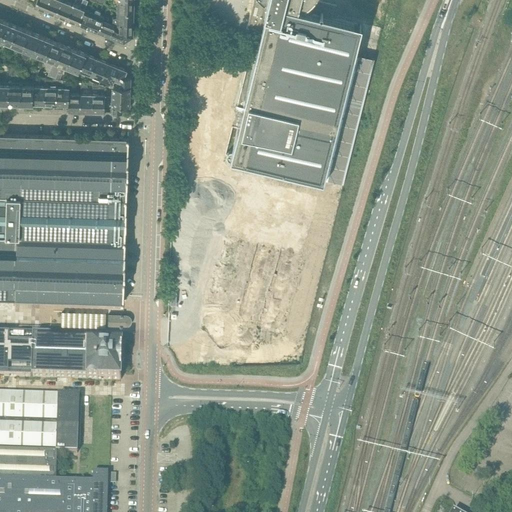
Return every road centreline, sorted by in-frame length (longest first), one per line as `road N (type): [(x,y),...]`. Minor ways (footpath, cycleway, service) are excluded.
road 1 (secondary): [(348,404),(455,0)]
road 2 (secondary): [(448,0),(330,400)]
road 3 (residential): [(150,390),(159,123)]
road 4 (unclassified): [(330,400),(150,390)]
road 5 (unclassified): [(150,406),(269,408),(324,420)]
road 6 (unknown): [(511,361),(435,511)]
road 7 (residential): [(159,123),(0,118)]
road 8 (residential): [(0,1),(136,57)]
road 9 (residential): [(159,123),(162,0)]
